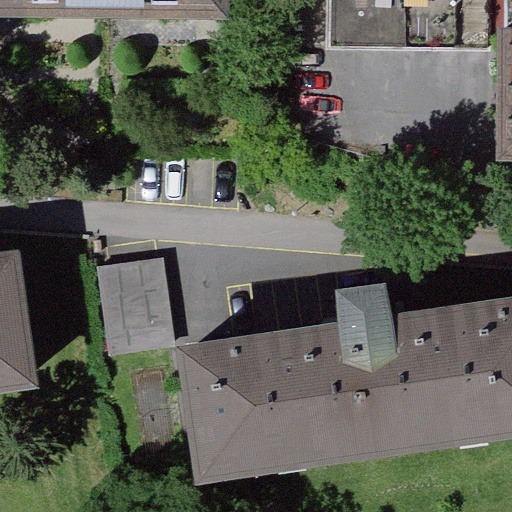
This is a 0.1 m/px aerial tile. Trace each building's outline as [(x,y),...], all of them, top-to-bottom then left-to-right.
[(252,0),(0,0),(0,35),(252,38),(252,0)] [(489,0),(329,0),(329,46),(489,49),(489,0)] [(511,30),(502,30),(498,162),(511,162),(511,30)] [(168,266),(105,273),(115,361),(178,354),(168,266)] [(0,407),(40,402),(21,267),(0,269),(0,407)] [(342,338),(178,360),(197,494),(511,451),(511,313),(394,330),(389,295),(337,302),(342,338)]
